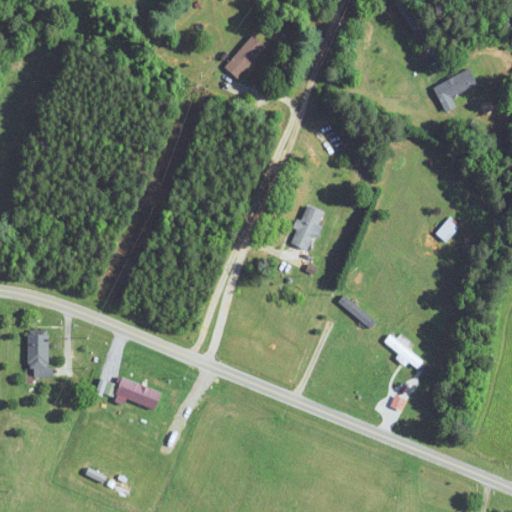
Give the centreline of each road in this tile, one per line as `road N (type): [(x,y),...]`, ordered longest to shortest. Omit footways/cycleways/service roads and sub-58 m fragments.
road 1 (residential): [(511,488),(43,302),(0,293)]
road 2 (residential): [(196,361),(342,0)]
